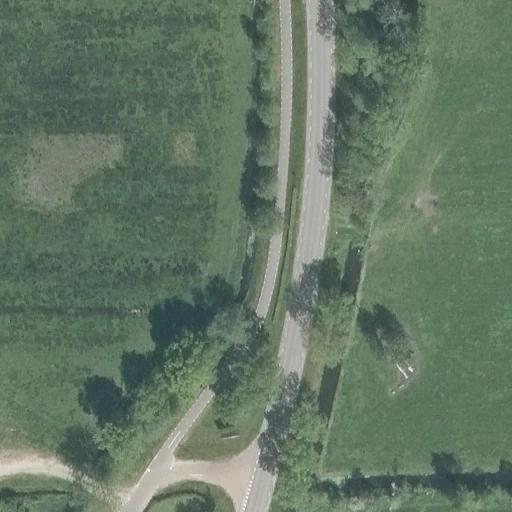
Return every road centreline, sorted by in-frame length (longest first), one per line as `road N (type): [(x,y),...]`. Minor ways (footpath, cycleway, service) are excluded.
road 1 (primary): [(260,484),(309,257),(320,145),(318,0)]
road 2 (unclassified): [(260,484),(155,470),(131,511)]
